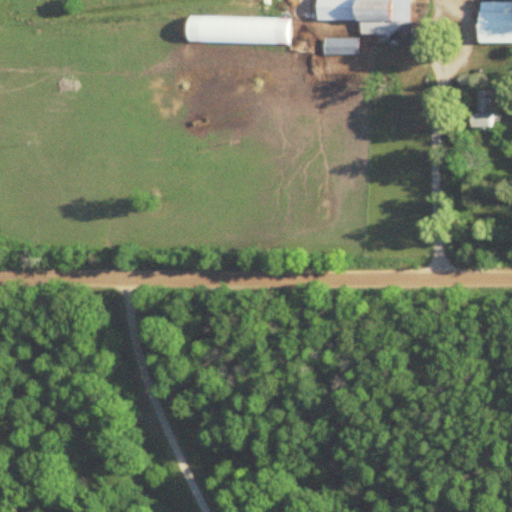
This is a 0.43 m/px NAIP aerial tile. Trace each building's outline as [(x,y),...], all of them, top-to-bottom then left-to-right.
[(364,21),(364,37),(415,37),(414,0),(306,0),(306,21),(364,21)] [(511,42),(511,1),(485,1),(485,43),(511,42)] [(296,18),(236,18),(236,43),(296,43),(296,18)] [(363,38),(329,38),(329,55),(363,55),(363,38)] [(479,128),(500,128),(500,112),(493,112),(493,96),(479,96),(479,128)]
